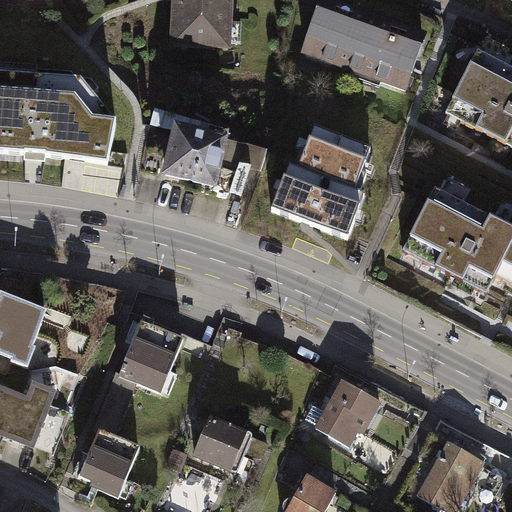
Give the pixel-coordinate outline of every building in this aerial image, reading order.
[(227,48),(228,0),(174,0),(172,45),(227,48)] [(423,40),(322,4),(304,54),(406,89),(423,40)] [(511,73),(477,56),(447,116),(511,148),(511,73)] [(0,79),(0,156),(7,157),(13,80),(0,79)] [(13,80),(7,157),(49,161),(108,169),(117,128),(81,87),(13,80)] [(176,121),(153,114),(150,123),(174,130),(176,121)] [(222,145),(174,130),(163,177),(211,188),(215,177),(222,145)] [(239,162),(263,173),(269,154),(228,139),(222,145),(215,177),(230,183),(239,162)] [(301,174),(290,170),(273,212),(350,242),(367,198),(356,194),(366,168),(312,146),(301,174)] [(511,233),(434,190),(404,251),(487,295),(497,277),(511,245),(511,233)] [(511,245),(497,277),(511,283),(511,245)] [(125,292),(97,285),(95,295),(122,302),(125,292)] [(0,334),(0,354),(13,359),(12,362),(27,367),(42,325),(8,313),(0,334)] [(140,325),(119,379),(137,387),(162,397),(184,342),(140,325)] [(46,338),(36,363),(52,369),(61,344),(46,338)] [(114,441),(137,387),(119,379),(113,376),(93,431),(96,433),(114,441)] [(381,406),(342,384),(316,430),(348,449),(358,432),(364,435),(381,406)] [(26,410),(15,406),(3,437),(30,447),(50,393),(34,387),(26,410)] [(0,436),(3,437),(15,406),(18,398),(0,391),(0,436)] [(207,421),(192,456),(238,475),(253,439),(207,421)] [(114,441),(96,433),(76,478),(120,497),(139,451),(114,441)] [(447,445),(418,498),(444,511),(456,511),(483,465),(447,445)] [(186,457),(173,452),(167,467),(180,472),(186,457)] [(284,511),(324,511),(334,496),(306,479),(294,501),(290,502),(285,504),(284,510),(284,511)]
